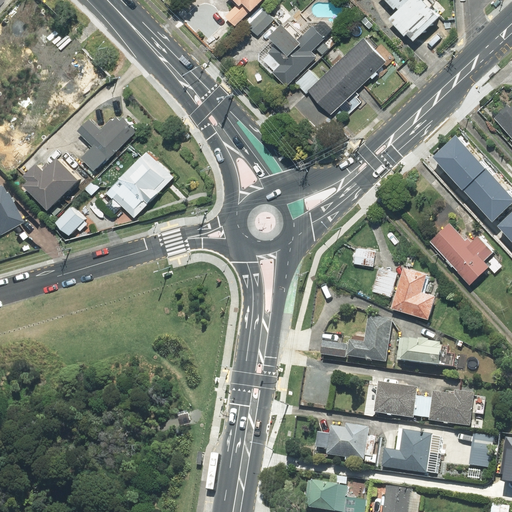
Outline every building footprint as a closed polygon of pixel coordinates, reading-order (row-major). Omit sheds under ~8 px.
[(224,19),(234,29),(248,16),(250,19),(270,0),(226,0),(235,9),(224,19)] [(384,0),(393,9),(395,7),(398,9),(402,14),(417,0),(384,0)] [(413,40),(440,15),(431,6),(433,4),(429,0),(417,0),(402,14),(398,9),(388,19),(404,36),(407,33),(413,40)] [(257,65),(285,90),(316,60),(311,55),(324,42),(327,37),(317,26),(308,27),(300,34),(289,24),(282,31),(280,29),(266,42),(270,46),(257,58),(257,65)] [(0,88),(2,90),(45,46),(28,27),(17,37),(8,27),(0,35),(0,88)] [(385,61),(363,39),(339,62),(360,85),(385,61)] [(360,85),(339,62),(309,90),(330,113),(360,85)] [(32,77),(15,92),(22,100),(20,102),(34,117),(41,111),(54,126),(74,108),(56,89),(63,83),(51,69),(37,82),(32,77)] [(262,75),(253,84),(265,96),(274,87),(262,75)] [(508,106),(494,118),(511,138),(511,106),(510,108),(508,106)] [(93,147),(81,159),(93,172),(136,133),(120,116),(103,131),(92,120),(80,132),(93,147)] [(449,174),(472,154),(457,137),(434,158),(449,174)] [(149,152),(106,193),(132,220),(174,179),(149,152)] [(463,188),(485,169),(472,154),(449,174),(462,189),(463,188)] [(28,183),(23,189),(47,214),(79,183),(56,159),(42,172),(37,166),(24,179),(28,183)] [(485,169),(463,188),(477,203),(499,184),(486,168),(485,169)] [(102,188),(93,179),(84,189),(92,198),(102,188)] [(0,233),(23,222),(3,182),(0,184),(0,233)] [(511,197),(499,184),(477,203),(492,219),(511,201),(511,197)] [(73,206),(55,223),(68,238),(87,222),(73,206)] [(511,241),(511,212),(498,226),(511,241)] [(469,284),(489,267),(494,273),(502,266),(491,254),(492,253),(478,237),(469,245),(449,224),(430,242),(469,284)] [(376,251),(356,248),(353,263),(373,267),(376,251)] [(430,275),(403,267),(390,309),(428,320),(435,296),(424,293),(430,275)] [(398,273),(379,268),(372,291),(391,297),(398,273)] [(393,318),(368,314),(363,343),(350,341),(348,354),(385,361),(393,318)] [(409,338),(399,337),(397,359),(453,366),(455,354),(447,353),(447,346),(439,345),(440,342),(428,340),(428,338),(418,337),(417,338),(409,337),(409,338)] [(347,344),(323,340),(321,353),(345,357),(347,344)] [(417,387),(378,381),(374,411),(413,417),(413,415),(416,395),(417,387)] [(454,394),(433,391),(432,397),(429,417),(429,419),(469,425),(474,392),(455,390),(454,394)] [(416,395),(413,415),(429,417),(432,397),(416,395)] [(316,446),(327,448),(326,454),(364,459),(368,426),(346,423),(346,427),(331,425),(330,433),(318,431),(316,446)] [(400,450),(384,448),(382,466),(426,472),(427,471),(435,472),(441,436),(432,435),(432,434),(403,429),(400,450)] [(494,436),(474,434),(469,464),(490,467),(494,436)] [(511,437),(505,436),(500,474),(503,474),(502,480),(511,481),(511,437)] [(309,504),(308,506),(344,511),(343,511),(364,511),(366,500),(354,498),(354,495),(346,494),(347,486),(346,486),(347,478),(337,477),(336,483),(312,479),(308,481),(305,502),(309,504)] [(412,489),(386,485),(382,511),(418,511),(420,496),(412,492),(412,489)] [(508,511),(510,505),(492,503),(490,511),(508,511)]
